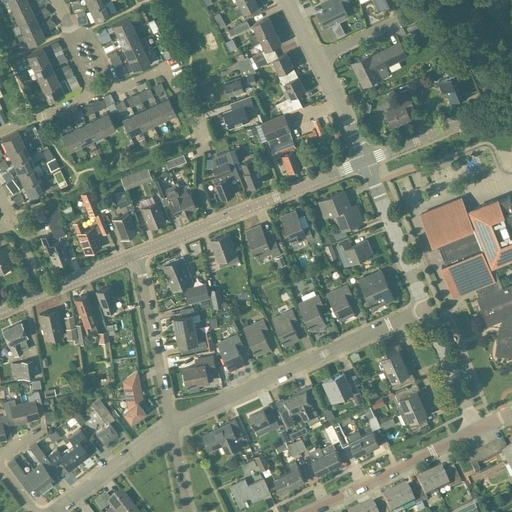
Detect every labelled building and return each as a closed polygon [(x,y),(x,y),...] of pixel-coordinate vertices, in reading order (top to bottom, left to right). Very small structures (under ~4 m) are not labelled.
[(7,0),(12,12),(29,4),(27,0),(7,0)] [(84,0),(89,10),(106,2),(104,0),(84,0)] [(254,8),(259,6),(255,0),(240,0),(239,1),(244,13),(243,14),(245,19),(257,13),(254,8)] [(348,16),(342,5),(348,2),(347,0),(327,0),(323,2),(326,8),(318,12),(325,26),(348,16)] [(372,0),(377,10),(396,1),(395,0),(372,0)] [(111,14),(106,2),(89,10),(94,22),(111,14)] [(29,4),(12,12),(18,23),(34,15),(29,4)] [(41,15),(47,10),(45,7),(38,12),(41,15)] [(215,15),(221,28),(227,25),(220,13),(215,15)] [(40,27),(34,15),(18,23),(23,34),(40,27)] [(111,25),(117,37),(134,29),(128,17),(111,25)] [(251,42),(274,30),(268,17),(253,24),(257,33),(249,37),(251,42)] [(445,35),(430,17),(421,24),(436,42),(445,35)] [(50,18),(43,23),(46,27),(52,22),(50,18)] [(237,33),(251,27),(247,20),(234,27),(233,25),(227,28),(231,36),(237,33)] [(45,39),(40,27),(23,34),(29,46),(45,39)] [(122,49),(139,41),(134,29),(117,37),(122,49)] [(265,50),(280,42),(274,30),(251,42),(253,46),(261,42),(265,50)] [(141,39),(145,50),(149,48),(146,38),(141,39)] [(122,49),(128,60),(144,52),(139,41),(122,49)] [(390,76),(385,66),(398,59),(398,60),(407,56),(400,42),(372,57),(371,54),(353,63),(364,86),(382,77),(385,78),(390,76)] [(27,56),(33,68),(48,60),(43,48),(27,56)] [(252,56),(255,62),(265,57),(263,51),(263,50),(252,56)] [(110,59),(117,55),(116,51),(108,54),(110,59)] [(144,52),(128,60),(133,72),(150,64),(144,52)] [(237,62),(245,58),(242,53),(235,57),(237,62)] [(286,53),(273,60),(279,73),(277,74),(280,80),(296,72),(286,53)] [(268,62),(265,57),(255,62),(257,67),(268,62)] [(38,79),(54,71),(48,60),(33,68),(38,79)] [(467,95),(462,83),(469,81),(462,65),(452,69),(454,75),(444,80),(453,101),(467,95)] [(38,79),(43,90),(59,82),(54,71),(38,79)] [(296,72),(280,80),(283,85),(285,84),(292,97),(305,91),(296,72)] [(229,96),(244,91),(243,88),(257,83),(254,73),(225,82),(229,96)] [(59,82),(43,90),(48,102),(65,94),(59,82)] [(160,92),(165,90),(161,83),(156,85),(160,92)] [(149,98),(153,96),(150,88),(145,90),(149,98)] [(400,96),(403,104),(387,110),(393,126),(412,119),(407,107),(413,104),(408,93),(400,96)] [(137,103),(142,101),(138,94),(134,96),(137,103)] [(164,119),(176,114),(168,97),(156,103),(164,119)] [(238,101),(240,107),(224,112),(229,127),(249,120),(246,110),(254,108),(250,97),(238,101)] [(279,110),(290,105),(287,99),(276,104),(279,110)] [(119,102),(119,103),(119,102),(123,110),(123,111),(127,109),(123,100),(119,102)] [(164,119),(156,103),(145,108),(152,125),(164,119)] [(152,125),(145,108),(133,114),(141,130),(152,125)] [(3,110),(0,111),(0,124),(8,121),(3,110)] [(96,118),(103,135),(115,129),(108,113),(96,118)] [(141,130),(133,114),(122,120),(129,136),(141,130)] [(262,123),(270,143),(290,136),(288,131),(290,130),(284,115),(262,123)] [(85,124),(92,140),(103,135),(96,118),(85,124)] [(324,133),(318,119),(314,121),(319,135),(324,133)] [(73,129),(81,146),(92,140),(85,124),(73,129)] [(81,146),(73,129),(61,134),(69,151),(81,146)] [(2,140),(7,152),(24,144),(18,132),(2,140)] [(36,145),(42,142),(39,135),(33,138),(36,145)] [(290,136),(270,143),(278,164),(283,161),(288,172),(303,166),(290,136)] [(7,152),(12,163),(29,155),(24,144),(7,152)] [(246,157),(241,146),(230,151),(235,162),(246,157)] [(239,177),(235,168),(229,152),(212,158),(213,168),(213,169),(218,182),(214,184),(220,199),(234,194),(229,181),(239,177)] [(164,161),(167,168),(167,169),(186,162),(182,154),(164,161)] [(18,175),(34,167),(29,155),(12,163),(18,175)] [(51,160),(42,164),(46,172),(54,168),(51,160)] [(250,188),(263,182),(257,169),(256,169),(252,160),(241,165),(245,174),(244,174),(250,188)] [(0,168),(2,171),(9,166),(6,162),(0,166),(0,168)] [(121,177),(126,189),(153,178),(147,166),(121,177)] [(18,175),(23,186),(40,178),(34,167),(18,175)] [(7,183),(14,178),(11,174),(4,179),(7,183)] [(29,198),(45,190),(40,178),(23,186),(29,198)] [(160,197),(167,195),(160,178),(154,180),(160,197)] [(192,210),(195,209),(190,194),(192,193),(191,190),(189,186),(180,189),(178,183),(174,184),(185,214),(192,211),(192,210)] [(185,214),(174,184),(173,184),(176,191),(168,194),(171,202),(169,202),(175,217),(178,216),(179,216),(185,214)] [(12,194),(19,189),(16,185),(10,190),(12,194)] [(333,234),(336,241),(347,236),(345,230),(364,223),(356,205),(351,207),(345,191),(319,201),(325,217),(335,214),(342,231),(333,234)] [(18,205),(25,200),(22,196),(15,201),(18,205)] [(442,266),(454,296),(475,287),(480,298),(478,298),(488,325),(502,319),(504,324),(500,325),(496,354),(511,356),(511,284),(503,288),(494,265),(511,257),(511,199),(511,200),(510,196),(505,198),(499,200),(498,198),(470,209),(472,214),(468,215),(461,198),(421,214),(433,244),(440,242),(449,263),(442,266)] [(102,234),(108,231),(94,197),(83,201),(89,217),(94,215),(102,234)] [(119,207),(128,204),(126,197),(116,200),(119,207)] [(102,214),(117,208),(113,198),(98,204),(102,214)] [(148,229),(164,222),(156,203),(140,209),(148,229)] [(61,224),(63,223),(59,204),(43,211),(47,223),(53,237),(55,235),(57,239),(66,235),(61,224)] [(314,241),(309,228),(304,230),(296,211),(281,217),(292,244),(295,250),(309,244),(309,243),(314,241)] [(120,240),(136,234),(128,214),(112,220),(120,240)] [(81,221),(73,224),(77,235),(85,254),(100,247),(92,228),(85,231),(81,221)] [(257,259),(271,253),(273,257),(281,254),(276,241),(269,244),(261,225),(246,231),(257,259)] [(221,267),(239,260),(229,234),(211,241),(221,267)] [(46,248),(53,267),(69,260),(61,241),(53,244),(49,235),(40,238),(44,248),(46,248)] [(345,266),(373,255),(367,240),(351,246),(349,241),(337,245),(345,266)] [(326,245),(330,259),(337,257),(332,243),(326,245)] [(6,244),(0,247),(0,271),(16,264),(6,244)] [(276,259),(279,267),(286,265),(283,256),(276,259)] [(183,257),(173,261),(183,287),(194,283),(183,257)] [(183,287),(173,261),(163,266),(173,291),(183,287)] [(293,282),(288,270),(281,273),(286,285),(293,282)] [(372,309),(394,300),(381,270),(359,279),(372,309)] [(340,321),(354,314),(346,299),(353,296),(347,284),(327,293),(340,321)] [(188,297),(190,303),(210,297),(206,285),(193,289),(195,295),(188,297)] [(105,315),(116,311),(113,302),(115,301),(110,287),(96,291),(101,306),(102,306),(105,315)] [(223,306),(219,287),(210,289),(214,308),(223,306)] [(310,331),(326,324),(319,309),(324,306),(319,294),(298,303),(310,331)] [(83,323),(94,318),(91,309),(93,309),(87,295),(74,300),(79,313),(80,313),(83,323)] [(174,318),(177,333),(196,329),(193,315),(195,315),(194,308),(180,310),(181,317),(174,318)] [(45,340),(63,336),(57,310),(39,314),(45,340)] [(285,346),(299,339),(292,323),(297,321),(292,310),(273,318),(285,346)] [(73,315),(64,316),(65,326),(75,324),(73,315)] [(256,356),(271,349),(264,333),(269,330),(264,319),(244,328),(256,356)] [(23,351),(30,349),(25,339),(28,338),(21,322),(2,331),(14,357),(24,352),(23,351)] [(77,338),(84,337),(82,324),(75,325),(77,338)] [(67,340),(77,338),(75,327),(65,329),(67,340)] [(206,341),(198,342),(196,329),(177,333),(179,347),(187,346),(188,352),(208,348),(206,341)] [(108,331),(97,332),(98,343),(109,341),(109,335),(108,335),(108,331)] [(230,371),(245,364),(237,348),(243,345),(238,334),(218,343),(230,371)] [(399,350),(396,351),(394,346),(377,354),(380,360),(382,359),(387,370),(404,362),(399,350)] [(187,385),(208,382),(206,371),(215,370),(213,356),(196,359),(197,366),(184,368),(187,385)] [(17,380),(23,379),(35,377),(32,359),(21,361),(21,362),(12,363),(13,375),(17,375),(17,380)] [(410,381),(407,376),(410,374),(404,362),(387,370),(392,382),(390,383),(393,389),(410,381)] [(131,423),(145,413),(138,403),(142,400),(136,372),(123,382),(128,409),(123,412),(131,423)] [(332,402),(352,392),(350,388),(344,373),(323,382),(332,402)] [(30,388),(41,386),(40,379),(29,381),(30,388)] [(350,388),(352,392),(358,405),(364,402),(357,385),(350,388)] [(308,406),(301,410),(306,421),(323,413),(316,398),(314,399),(308,386),(300,390),(302,392),(308,406)] [(405,410),(405,411),(423,403),(417,391),(414,392),(412,387),(395,395),(398,401),(400,400),(402,405),(398,407),(400,412),(405,410)] [(29,401),(23,402),(27,420),(40,417),(38,410),(44,409),(39,390),(33,391),(33,394),(28,395),(29,401)] [(302,392),(285,400),(288,406),(279,410),(286,425),(295,421),(292,414),(301,410),(308,406),(302,392)] [(375,408),(385,404),(382,397),(372,402),(375,408)] [(27,420),(23,402),(16,404),(15,398),(3,401),(6,413),(7,418),(13,416),(15,423),(27,420)] [(103,443),(117,433),(110,423),(115,420),(99,398),(91,404),(106,425),(96,432),(103,443)] [(405,411),(410,423),(408,424),(411,430),(428,422),(425,417),(428,415),(423,403),(405,411)] [(368,419),(375,416),(370,405),(363,409),(368,419)] [(255,429),(265,424),(268,431),(279,426),(274,415),(268,417),(264,410),(249,416),(255,429)] [(79,424),(85,421),(80,412),(74,415),(79,424)] [(10,428),(8,422),(7,418),(6,413),(0,415),(0,439),(7,438),(4,429),(10,428)] [(339,419),(342,426),(353,422),(351,415),(339,419)] [(228,421),(229,424),(203,436),(210,451),(227,443),(231,452),(241,448),(237,440),(247,435),(238,417),(228,421)] [(385,428),(396,423),(393,418),(383,423),(385,428)] [(332,424),(337,434),(343,432),(338,421),(332,424)] [(337,434),(332,424),(326,427),(331,437),(337,434)] [(361,436),(368,450),(380,445),(371,425),(364,429),(367,433),(361,436)] [(74,446),(70,449),(79,462),(89,454),(83,445),(88,440),(80,429),(68,438),(74,446)] [(285,430),(279,433),(284,443),(290,440),(285,430)] [(297,437),(295,431),(294,431),(289,433),(291,439),(297,437)] [(368,450),(361,436),(355,439),(353,434),(347,437),(356,456),(368,450)] [(294,442),(300,452),(307,449),(302,438),(294,442)] [(496,442),(501,453),(503,454),(508,452),(502,439),(496,442)] [(29,448),(33,453),(40,447),(36,442),(29,448)] [(292,456),(300,452),(294,442),(287,445),(292,456)] [(490,445),(495,456),(501,453),(496,442),(490,445)] [(324,454),(331,468),(343,463),(334,444),(327,447),(330,452),(324,454)] [(484,448),(489,459),(495,456),(490,445),(484,448)] [(33,469),(48,489),(55,484),(53,482),(55,481),(50,474),(56,469),(40,447),(33,453),(41,463),(33,469)] [(319,474),(331,468),(324,454),(323,455),(320,447),(308,453),(312,460),(319,474)] [(478,451),(483,461),(489,459),(484,448),(478,451)] [(79,462),(70,449),(62,455),(57,449),(48,455),(55,465),(62,461),(68,469),(79,462)] [(503,454),(508,466),(511,464),(511,449),(508,452),(503,454)] [(472,453),(477,464),(483,461),(478,451),(472,453)] [(477,464),(472,453),(466,456),(471,467),(477,464)] [(269,468),(262,454),(255,458),(261,472),(262,471),(269,468)] [(42,494),(48,489),(33,469),(26,474),(17,463),(14,458),(7,463),(11,468),(28,491),(34,486),(39,493),(40,492),(42,494)] [(243,465),(246,471),(255,467),(252,461),(243,465)] [(286,472),(293,487),(305,481),(296,462),(290,465),(292,470),(286,472)] [(475,473),(480,471),(477,465),(472,467),(475,473)] [(429,474),(438,492),(449,486),(450,488),(462,483),(454,466),(443,471),(441,468),(429,474)] [(269,468),(262,471),(266,477),(272,475),(269,468)] [(281,492),(293,487),(286,472),(281,475),(278,470),(272,473),(281,492)] [(427,499),(426,497),(438,492),(429,474),(417,480),(419,483),(414,485),(422,502),(427,499)] [(240,507),(271,493),(264,478),(248,485),(245,479),(230,486),(240,507)] [(488,490),(484,480),(476,484),(481,494),(488,490)] [(414,485),(408,488),(406,485),(394,490),(403,508),(414,503),(416,505),(422,502),(414,485)] [(395,511),(403,508),(394,490),(382,496),(384,500),(380,502),(384,511),(395,511)] [(109,506),(113,511),(122,511),(131,505),(122,494),(112,502),(106,494),(95,502),(102,511),(109,506)] [(384,511),(380,502),(373,505),(372,502),(360,507),(362,511),(384,511)]
